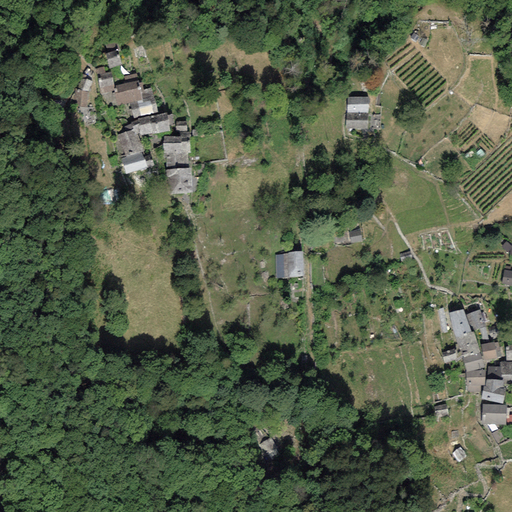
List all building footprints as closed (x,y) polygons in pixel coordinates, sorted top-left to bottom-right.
[(423,38),(419,44),(424,47),(428,41),(423,38)] [(105,54),(109,69),(122,65),(117,50),(119,50),(116,42),(104,46),(107,53),(105,54)] [(104,67),(95,69),(101,94),(114,91),(113,87),(114,86),(111,71),(105,73),(104,67)] [(124,77),(125,84),(130,103),(143,100),(140,90),(144,89),(143,83),(139,84),(136,74),(124,77)] [(81,78),(77,90),(88,91),(92,81),(81,78)] [(117,106),(130,103),(125,84),(114,86),(113,87),(114,91),(117,106)] [(134,118),(158,112),(152,87),(144,89),(140,90),(143,100),(130,103),(134,118)] [(77,90),(74,90),(73,107),(87,108),(88,91),(77,90)] [(369,97),(347,97),(347,112),(369,113),(369,97)] [(138,121),(131,123),(133,128),(140,133),(140,135),(152,133),(152,135),(170,130),(167,112),(149,118),(149,116),(137,119),(138,121)] [(369,113),(347,112),(346,128),(368,129),(369,113)] [(187,121),(177,122),(175,122),(176,133),(187,132),(187,121)] [(137,134),(131,130),(117,135),(126,157),(121,159),(126,174),(146,167),(141,152),(143,152),(137,134)] [(166,157),(166,170),(189,168),(188,153),(190,153),(190,132),(187,132),(176,133),(176,137),(164,136),(162,157),(166,157)] [(189,168),(166,170),(170,195),(192,193),(191,168),(189,168)] [(349,232),(351,243),(362,241),(360,230),(357,230),(349,232)] [(511,247),(511,246),(506,241),(501,247),(508,253),(510,250),(511,249),(511,247)] [(283,255),(275,255),(276,279),(288,278),(288,277),(303,277),(302,251),(288,252),(288,253),(283,253),(283,255)] [(410,251),(399,254),(401,260),(412,258),(410,251)] [(511,271),(511,267),(504,266),(504,270),(501,284),(511,285),(511,271)] [(471,332),(463,309),(449,313),(456,338),(471,332)] [(479,309),(466,314),(470,325),(471,325),(474,331),(486,326),(479,309)] [(463,359),(480,353),(473,332),(471,332),(456,338),(463,359)] [(494,342),(481,345),(484,361),(497,358),(497,357),(501,357),(498,342),(494,343),(494,342)] [(454,349),(441,353),(444,364),(457,360),(454,349)] [(484,367),(480,353),(463,359),(462,359),(466,372),(484,367)] [(511,384),(511,361),(499,361),(499,367),(488,366),(487,380),(504,380),(504,384),(505,384),(511,384)] [(466,372),(466,386),(468,386),(467,392),(480,392),(480,385),(484,385),(486,370),(466,372)] [(487,380),(486,380),(485,386),(483,386),(481,399),(502,404),(506,391),(504,390),(505,384),(504,384),(504,380),(487,380)] [(507,405),(482,404),(481,423),(506,424),(507,405)] [(446,406),(434,408),(436,418),(447,417),(446,406)] [(499,430),(492,433),(496,443),(503,440),(499,430)] [(279,455),(270,438),(258,445),(266,462),(279,455)] [(452,454),(459,462),(467,456),(460,447),(452,454)]
